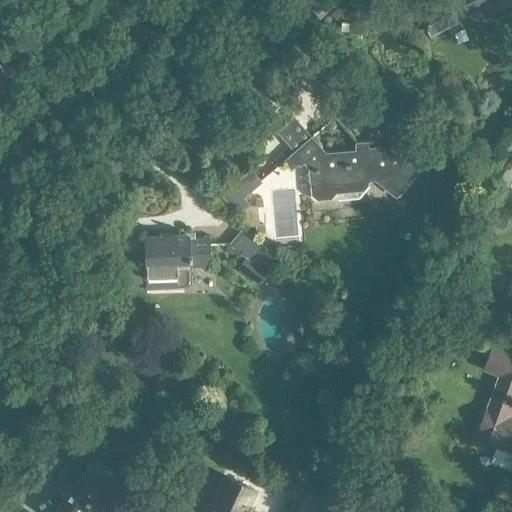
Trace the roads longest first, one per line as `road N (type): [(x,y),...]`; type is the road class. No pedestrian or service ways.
road 1 (residential): [(0,274),(310,0)]
road 2 (unknown): [(139,0),(0,140)]
